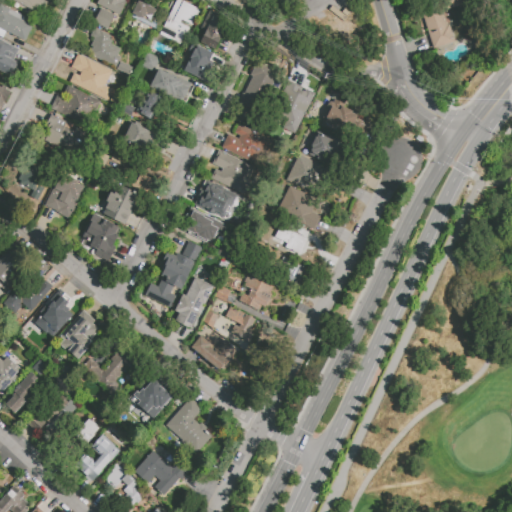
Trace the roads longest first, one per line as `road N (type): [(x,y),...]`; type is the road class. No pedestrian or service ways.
road 1 (residential): [(0,202),(260,426)]
road 2 (secondary): [(446,160),(296,447)]
road 3 (secondary): [(323,461),(462,170)]
road 4 (residential): [(257,23),(115,303)]
road 5 (residential): [(260,426),(404,158)]
road 6 (tertiary): [(403,67),(331,69),(222,0)]
road 7 (residential): [(80,0),(0,157)]
